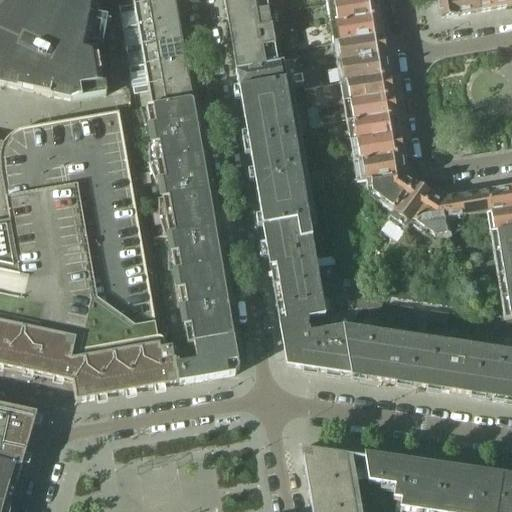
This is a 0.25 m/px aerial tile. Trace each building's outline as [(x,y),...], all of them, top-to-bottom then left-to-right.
[(92,38),(96,19),(99,0),(0,0),(0,87),(60,101),(61,95),(103,89),(97,53),(90,50),(92,38)] [(170,0),(132,7),(118,9),(121,29),(177,20),(173,0),(170,0)] [(265,0),(221,0),(225,18),(267,11),(265,0)] [(327,0),(324,1),(325,8),(329,8),(374,0),(327,0)] [(374,0),(329,8),(331,20),(327,20),(329,29),(333,29),(378,21),(374,0)] [(435,0),(439,21),(474,14),(471,0),(435,0)] [(511,0),(471,0),(474,14),(511,7),(511,0)] [(267,11),(225,18),(230,45),(272,38),(267,11)] [(177,20),(121,29),(125,49),(180,40),(177,20)] [(378,21),(333,29),(335,40),(331,41),(332,48),(336,47),(381,40),(378,21)] [(272,38),(230,45),(234,72),(277,65),(272,38)] [(180,40),(125,49),(128,69),(184,60),(180,40)] [(381,40),(336,47),(338,60),(334,60),(335,68),(385,60),(381,40)] [(184,60),(128,69),(132,90),(187,80),(184,60)] [(385,60),(335,68),(336,75),(340,74),(343,87),(388,79),(385,60)] [(282,64),(277,65),(234,72),(237,91),(284,83),(285,83),(282,64)] [(308,70),(298,72),(299,74),(300,80),(302,92),(312,90),(308,73),(308,70)] [(388,79),(343,87),(339,88),(342,107),(391,99),(388,79)] [(187,80),(132,90),(133,96),(147,94),(150,110),(191,103),(187,80)] [(314,261),(299,171),(284,83),(237,91),(247,147),(268,269),(314,261)] [(391,99),(342,107),(345,127),(395,118),(391,99)] [(146,111),(145,111),(146,112),(146,114),(147,121),(148,124),(148,129),(149,131),(152,149),(156,172),(157,176),(158,182),(158,183),(158,185),(161,202),(161,203),(165,227),(166,230),(167,236),(167,238),(167,239),(170,256),(171,257),(172,263),(172,267),(173,273),(174,275),(177,294),(178,299),(179,303),(180,309),(180,311),(185,338),(185,340),(231,332),(226,303),(223,286),(220,267),(217,249),(213,231),(207,195),(204,177),(198,141),(195,122),(191,103),(150,110),(146,110),(146,111)] [(315,109),(305,111),(306,113),(307,119),(317,118),(316,112),(315,109)] [(0,370),(2,371),(4,371),(22,375),(33,377),(52,382),(63,384),(72,386),(73,395),(74,399),(75,405),(95,401),(105,400),(124,396),(134,395),(153,391),(163,389),(177,387),(176,384),(170,350),(170,351),(164,351),(158,353),(156,341),(153,327),(117,116),(24,132),(21,132),(18,133),(16,134),(13,136),(11,137),(9,139),(8,140),(5,144),(3,145),(2,147),(0,146),(0,370)] [(395,118),(345,127),(349,146),(398,137),(395,118)] [(398,137),(349,146),(352,166),(401,157),(398,137)] [(401,157),(352,166),(355,185),(405,177),(401,157)] [(392,217),(414,186),(405,180),(405,177),(355,185),(357,193),(366,192),(366,193),(370,192),(371,198),(381,205),(379,208),(392,217)] [(348,185),(332,188),(333,196),(349,193),(348,185)] [(414,186),(392,217),(387,225),(402,236),(408,229),(430,197),(414,186)] [(511,191),(488,195),(491,216),(485,217),(489,236),(511,231),(511,191)] [(488,195),(442,202),(448,235),(461,233),(459,220),(485,216),(485,217),(491,216),(488,195)] [(438,203),(430,197),(408,229),(423,239),(425,236),(433,242),(438,241),(439,244),(449,242),(448,235),(442,202),(438,203)] [(327,212),(332,234),(341,232),(337,210),(327,212)] [(511,277),(511,231),(489,236),(496,280),(511,277)] [(334,241),(339,269),(347,267),(342,239),(334,241)] [(473,253),(465,252),(463,265),(471,266),(473,253)] [(329,260),(314,262),(316,269),(334,266),(333,259),(329,260)] [(314,261),(268,269),(272,289),(318,281),(316,269),(314,262),(314,261)] [(511,277),(496,280),(499,302),(511,299),(511,277)] [(324,319),(321,301),(318,281),(272,289),(273,293),(273,296),(278,326),(307,321),(324,319)] [(452,310),(454,297),(350,281),(348,294),(452,310)] [(468,287),(460,286),(457,310),(465,311),(468,287)] [(511,299),(499,302),(503,323),(511,321),(511,299)] [(381,306),(356,302),(355,310),(379,314),(381,306)] [(411,310),(399,308),(396,331),(408,333),(411,310)] [(428,313),(427,321),(440,323),(441,315),(428,313)] [(309,335),(307,321),(278,326),(285,364),(286,369),(307,372),(309,372),(316,373),(349,378),(341,330),(309,335)] [(476,326),(463,324),(462,332),(474,334),(476,326)] [(423,342),(341,330),(349,378),(416,388),(423,342)] [(172,350),(170,350),(176,384),(177,387),(233,378),(238,371),(232,339),(231,332),(185,340),(186,347),(179,348),(172,350)] [(490,353),(423,342),(416,388),(483,398),(490,353)] [(511,356),(490,353),(483,398),(511,402),(511,356)] [(28,415),(0,408),(0,463),(21,469),(21,467),(24,458),(33,428),(35,419),(36,416),(34,416),(30,415),(28,415)] [(354,511),(345,459),(300,451),(310,511),(354,511)] [(438,511),(444,473),(364,461),(367,486),(381,488),(382,492),(394,494),(392,502),(400,504),(398,511),(438,511)] [(0,505),(9,509),(20,471),(0,465),(0,505)] [(497,511),(502,481),(444,473),(438,511),(497,511)] [(511,511),(511,482),(502,481),(497,511),(511,511)]
